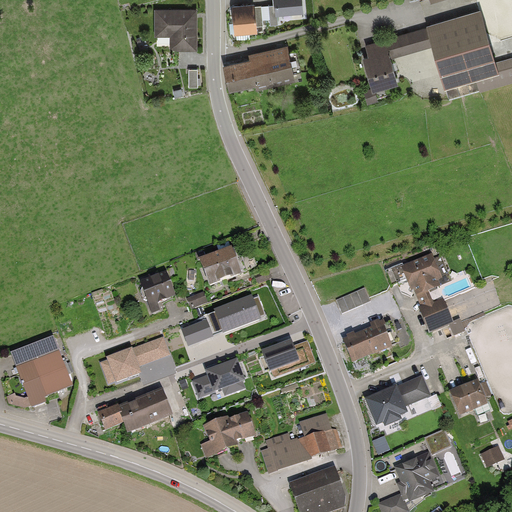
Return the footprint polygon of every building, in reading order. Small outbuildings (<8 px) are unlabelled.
[(301,0),(273,0),(275,18),(303,16),(301,0)] [(231,10),(233,37),(255,35),(253,8),(231,10)] [(197,11),(155,12),(156,39),(172,39),(172,52),(198,52),(197,11)] [(491,13),(434,28),(440,49),(450,86),(483,77),(488,94),(511,87),(511,60),(505,63),(491,13)] [(440,49),(434,28),(363,48),(376,96),(404,89),(396,61),(440,49)] [(292,51),(223,70),(229,93),(298,75),(292,51)] [(198,70),(189,70),(189,88),(198,88),(198,70)] [(234,243),(198,258),(209,285),(245,271),(234,243)] [(432,253),(402,265),(429,332),(454,321),(444,297),(436,300),(432,289),(445,283),(432,253)] [(170,269),(138,282),(147,304),(178,292),(170,269)] [(365,288),(335,299),(341,313),(371,302),(365,288)] [(204,291),(188,297),(191,307),(208,301),(204,291)] [(261,323),(252,301),(217,315),(217,317),(208,320),(215,338),(223,335),(224,337),(261,323)] [(384,322),(344,338),(352,360),(393,344),(384,322)] [(212,341),(206,326),(183,335),(189,350),(212,341)] [(55,334),(10,351),(30,402),(75,385),(55,334)] [(163,342),(102,365),(110,385),(115,383),(117,386),(140,377),(137,369),(168,357),(163,342)] [(316,365),(308,343),(292,350),(291,347),(265,356),(274,381),(316,365)] [(245,385),(237,364),(207,376),(208,379),(194,384),(200,399),(214,394),(215,397),(224,393),(226,398),(245,391),(243,386),(245,385)] [(432,394),(423,375),(398,386),(406,405),(432,394)] [(481,378),(448,390),(458,416),(490,404),(481,378)] [(178,381),(95,414),(102,432),(126,423),(129,431),(189,407),(178,381)] [(396,383),(364,398),(377,426),(409,412),(396,383)] [(25,394),(10,399),(15,412),(30,407),(25,394)] [(197,427),(206,455),(258,438),(248,410),(197,427)] [(258,443),(268,473),(342,449),(332,420),(258,443)] [(445,429),(425,438),(432,455),(452,447),(445,429)] [(384,436),(372,441),(378,455),(390,450),(384,436)] [(500,445),(480,454),(485,468),(506,459),(500,445)] [(429,457),(396,470),(410,504),(433,495),(428,484),(439,479),(429,457)] [(336,464),(291,482),(302,511),(325,511),(351,502),(336,464)] [(406,511),(401,497),(380,507),(381,511),(406,511)]
